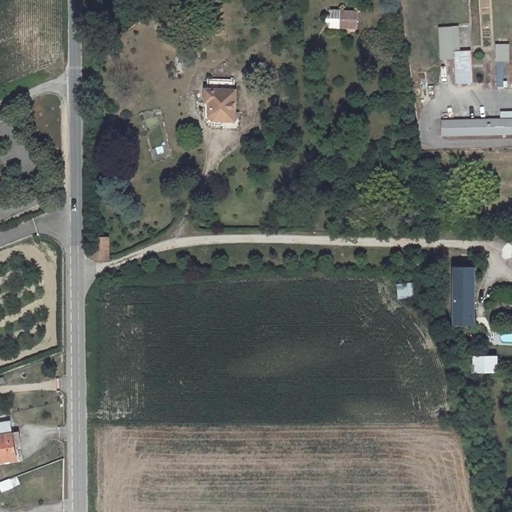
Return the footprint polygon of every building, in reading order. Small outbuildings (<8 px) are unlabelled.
[(348,1),(340,1),(339,18),(348,19),(348,1)] [(366,2),(348,1),(348,19),(365,19),(366,2)] [(458,84),(475,83),(473,49),(462,50),(460,25),(439,26),(441,59),(457,58),(458,84)] [(511,61),(511,43),(497,43),(497,61),(511,61)] [(496,62),(498,88),(506,87),(504,62),(496,62)] [(217,80),(215,79),(214,93),(219,93),(219,106),(219,109),(220,110),(243,111),(244,107),(247,107),(247,103),(244,103),(244,80),(242,80),(242,71),(217,70),(217,80)] [(511,120),(437,122),(437,139),(511,137),(511,120)] [(117,229),(103,229),(103,241),(103,249),(117,249),(117,229)] [(462,265),(452,265),(452,276),(462,276),(462,265)] [(462,276),(452,276),(453,318),(474,318),(474,265),(462,265),(462,276)] [(399,298),(416,297),(415,282),(398,283),(399,298)] [(495,355),(474,355),(473,371),(496,371),(495,355)] [(17,424),(0,426),(0,438),(1,438),(4,465),(22,463),(20,447),(19,436),(17,424)] [(0,486),(2,492),(21,485),(18,476),(0,482),(0,486)]
